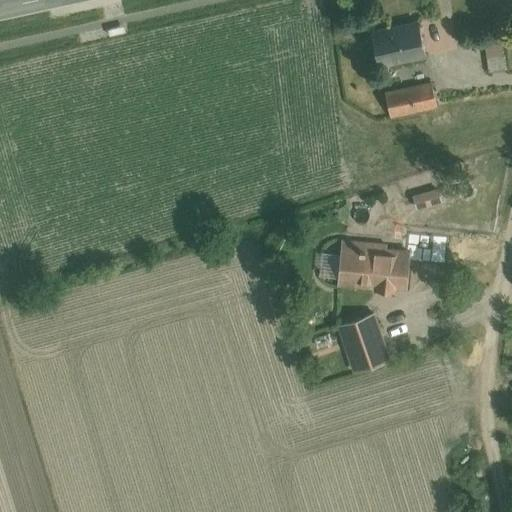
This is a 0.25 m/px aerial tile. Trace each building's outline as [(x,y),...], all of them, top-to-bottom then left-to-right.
[(366,31),(372,69),(419,62),(413,24),(366,31)] [(378,91),(382,118),(432,110),(427,83),(378,91)] [(409,199),(413,213),(439,206),(436,192),(409,199)] [(336,248),(334,286),(402,291),(404,252),(336,248)] [(366,316),(334,327),(349,373),(382,362),(366,316)]
